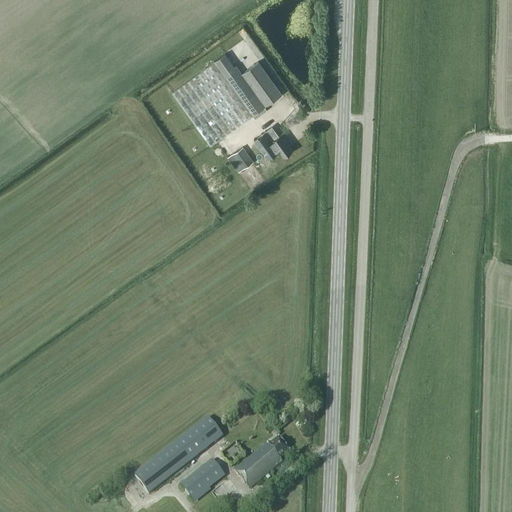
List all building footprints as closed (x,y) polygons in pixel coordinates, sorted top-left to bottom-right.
[(242,73),(240,74),(225,53),(171,91),(210,145),(281,94),(258,61),(242,73)] [(272,140),(283,156),(292,150),(289,145),(292,143),(284,132),(277,136),(273,130),(267,134),(272,140)] [(253,161),(243,146),(228,157),(238,172),(253,161)] [(208,418),(134,475),(148,495),(222,437),(208,418)] [(235,470),(250,488),(283,461),(281,459),(290,451),(279,437),(270,445),(268,442),(235,470)] [(212,461),(181,485),(193,501),(225,477),(212,461)]
